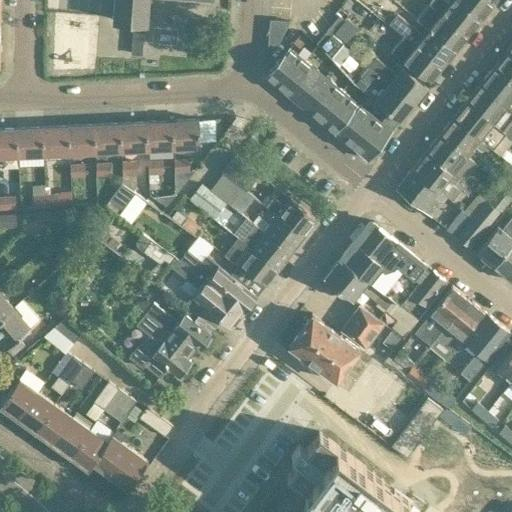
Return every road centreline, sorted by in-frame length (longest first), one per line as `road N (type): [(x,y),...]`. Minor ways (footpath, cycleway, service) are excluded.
road 1 (residential): [(186,429),(369,188)]
road 2 (residential): [(369,188),(511,5)]
road 3 (residential): [(244,90),(23,101)]
road 4 (residential): [(369,188),(511,307)]
road 5 (residential): [(369,188),(244,90)]
